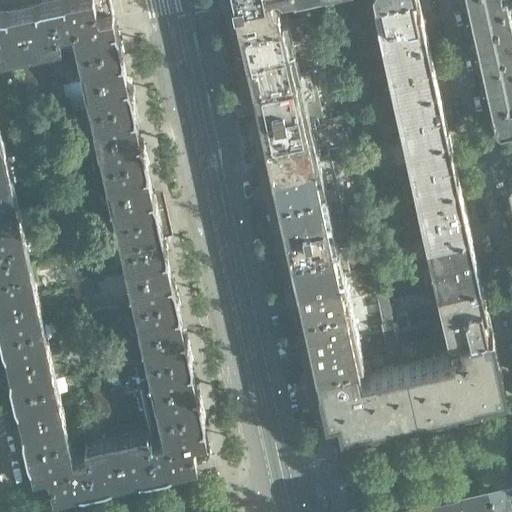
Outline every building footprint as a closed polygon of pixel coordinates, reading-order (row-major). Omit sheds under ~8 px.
[(61,36),(58,26),(52,0),(38,0),(35,1),(34,1),(34,2),(21,5),(29,43),(61,36)] [(113,12),(110,0),(52,0),(58,26),(77,22),(76,20),(113,12)] [(280,15),(278,3),(273,0),(235,0),(240,24),(280,15)] [(427,34),(419,0),(379,0),(388,42),(427,34)] [(504,9),(501,0),(468,0),(469,3),(471,12),(474,23),(491,19),(492,26),(511,21),(509,8),(504,9)] [(0,48),(29,43),(21,5),(8,7),(7,7),(2,8),(2,7),(0,7),(0,48)] [(121,38),(118,26),(116,26),(113,12),(76,20),(77,22),(82,46),(121,38)] [(298,41),(289,43),(283,14),(280,15),(240,24),(253,81),(313,68),(337,62),(331,34),(307,39),(309,47),(300,49),(298,41)] [(511,50),(511,23),(511,21),(492,26),(491,19),(474,23),(477,38),(479,48),(483,64),(500,60),(499,53),(511,50)] [(438,82),(431,52),(427,34),(388,42),(399,91),(438,82)] [(125,66),(123,56),(122,50),(123,50),(121,38),(82,46),(86,62),(82,62),(85,75),(125,66)] [(511,85),(511,50),(499,53),(500,60),(483,64),(485,74),(487,84),(491,100),(508,96),(506,87),(511,85)] [(47,65),(45,57),(33,60),(35,68),(47,65)] [(35,68),(33,60),(21,62),(23,70),(35,68)] [(49,73),(47,65),(35,68),(37,76),(49,73)] [(133,94),(131,82),(129,82),(127,76),(125,66),(85,75),(87,88),(91,87),(95,102),(133,94)] [(37,76),(35,68),(23,70),(24,79),(37,76)] [(326,126),(313,68),(253,81),(266,139),(309,130),(326,126)] [(51,81),(49,73),(37,76),(38,84),(51,81)] [(38,84),(37,76),(24,79),(26,87),(38,84)] [(58,93),(56,82),(51,83),(51,81),(38,84),(40,92),(41,97),(58,93)] [(449,131),(438,82),(399,91),(410,140),(449,131)] [(40,92),(38,84),(26,87),(28,95),(40,92)] [(511,122),(511,85),(506,87),(508,96),(491,100),(496,122),(495,122),(496,124),(499,126),(500,125),(511,122)] [(137,122),(135,112),(136,112),(134,106),(136,106),(133,94),(95,102),(98,118),(94,118),(97,131),(137,122)] [(371,123),(365,98),(350,102),(355,126),(371,123)] [(146,150),(143,138),(141,138),(140,132),(139,127),(137,122),(97,131),(100,144),(104,143),(107,158),(146,150)] [(376,147),(371,123),(355,126),(360,151),(376,147)] [(60,139),(57,127),(48,129),(51,141),(60,139)] [(51,141),(48,129),(40,130),(43,143),(51,141)] [(314,155),(309,130),(266,139),(272,165),(314,155)] [(460,180),(449,131),(410,140),(421,188),(460,180)] [(67,156),(63,139),(60,139),(51,141),(54,153),(55,159),(67,156)] [(54,153),(51,141),(43,143),(45,155),(54,153)] [(382,172),(376,147),(360,151),(366,175),(382,172)] [(0,181),(8,179),(5,164),(9,163),(6,150),(0,151),(0,181)] [(150,178),(148,168),(147,162),(149,162),(146,150),(107,158),(111,174),(107,175),(110,187),(150,178)] [(340,270),(327,213),(314,155),(272,165),(297,279),(340,270)] [(387,196),(382,172),(366,175),(371,199),(387,196)] [(171,225),(165,199),(157,200),(155,189),(153,189),(153,188),(152,188),(150,178),(110,187),(104,188),(106,198),(112,196),(112,200),(116,199),(126,242),(165,234),(164,233),(165,233),(163,226),(171,225)] [(0,210),(18,206),(15,194),(12,195),(8,179),(0,181),(0,210)] [(471,228),(460,180),(421,188),(432,237),(471,228)] [(72,195),(70,183),(61,185),(64,197),(72,195)] [(64,197),(61,185),(52,186),(55,199),(64,197)] [(75,207),(72,196),(72,195),(64,197),(66,209),(75,207)] [(390,212),(387,196),(371,199),(375,215),(390,212)] [(66,209),(64,197),(55,199),(58,211),(66,209)] [(0,240),(21,235),(17,220),(21,219),(18,206),(0,210),(0,240)] [(396,236),(392,220),(377,224),(380,240),(396,236)] [(481,277),(471,228),(432,237),(443,286),(481,277)] [(83,243),(80,231),(72,233),(74,245),(83,243)] [(74,245),(72,233),(63,235),(66,247),(74,245)] [(169,262),(166,252),(167,252),(166,246),(167,246),(165,234),(126,242),(129,258),(125,259),(128,271),(169,262)] [(0,269),(27,264),(21,235),(0,240),(0,269)] [(177,290),(175,278),(173,278),(171,272),(171,273),(169,262),(128,271),(131,284),(135,283),(138,299),(177,290)] [(385,277),(382,263),(373,265),(376,278),(385,277)] [(0,298),(37,291),(34,278),(30,279),(27,264),(0,269),(0,298)] [(91,279),(88,267),(80,269),(83,281),(91,279)] [(83,281),(80,269),(71,271),(74,283),(83,281)] [(346,298),(340,270),(297,279),(304,308),(346,298)] [(492,326),(481,277),(443,286),(454,334),(492,326)] [(106,306),(100,278),(91,280),(91,279),(83,281),(85,293),(89,310),(106,306)] [(85,293),(83,281),(74,283),(77,295),(85,293)] [(181,318),(179,308),(178,302),(180,302),(177,290),(138,299),(142,314),(138,315),(141,327),(181,318)] [(39,320),(36,304),(40,303),(37,291),(0,298),(0,325),(1,328),(39,320)] [(359,356),(353,327),(346,298),(304,308),(317,365),(359,356)] [(379,315),(375,299),(364,302),(367,317),(379,315)] [(190,346),(187,334),(185,335),(184,329),(181,318),(141,327),(144,340),(147,339),(151,355),(190,346)] [(50,347),(47,334),(43,335),(39,320),(1,328),(3,340),(5,340),(6,346),(7,346),(9,356),(50,347)] [(104,335),(101,323),(92,325),(95,337),(104,335)] [(95,337),(92,325),(84,327),(86,339),(95,337)] [(506,388),(492,326),(454,334),(450,335),(453,350),(441,353),(452,403),(476,397),(476,395),(506,388)] [(106,348),(104,336),(104,335),(95,337),(98,350),(106,348)] [(98,350),(95,337),(86,339),(89,351),(98,350)] [(194,375),(192,364),(191,358),(192,358),(190,346),(151,355),(154,370),(150,371),(153,384),(194,375)] [(52,376),(48,360),(52,360),(50,347),(9,356),(11,366),(12,372),(11,373),(13,385),(52,376)] [(452,403),(441,353),(373,368),(384,418),(452,403)] [(384,418),(373,368),(362,370),(359,356),(317,365),(329,421),(333,420),(337,422),(337,426),(373,418),(374,420),(384,418)] [(211,450),(204,421),(205,420),(203,415),(205,414),(199,390),(198,391),(197,385),(196,385),(194,375),(153,384),(156,396),(160,395),(163,411),(145,415),(148,429),(157,467),(168,465),(170,464),(171,464),(171,463),(207,455),(210,450),(211,450)] [(62,403),(59,391),(55,391),(52,376),(13,385),(16,396),(18,396),(19,402),(21,412),(62,403)] [(120,391),(118,383),(106,385),(108,393),(120,391)] [(108,393),(106,385),(94,388),(95,396),(108,393)] [(122,399),(120,391),(108,393),(109,401),(122,399)] [(109,401),(108,393),(95,396),(97,404),(109,401)] [(123,407),(122,399),(109,401),(111,409),(123,407)] [(111,409),(109,401),(97,404),(99,412),(111,409)] [(64,432),(61,417),(65,416),(62,403),(21,412),(24,422),(23,423),(25,428),(23,429),(26,441),(64,432)] [(125,415),(123,407),(111,409),(113,418),(125,415)] [(113,418),(111,409),(99,412),(101,420),(113,418)] [(157,467),(148,429),(117,435),(125,473),(138,470),(138,471),(140,470),(140,471),(144,470),(157,467)] [(70,456),(64,432),(26,441),(28,453),(30,452),(34,467),(70,458),(70,456)] [(125,473),(117,435),(86,442),(88,452),(94,481),(107,478),(111,477),(113,476),(112,476),(125,473)] [(94,481),(88,452),(70,456),(70,458),(34,467),(38,488),(39,488),(43,491),(80,483),(80,484),(81,483),(81,484),(83,483),(83,484),(94,481)] [(511,506),(511,470),(511,471),(491,475),(498,504),(487,506),(488,511),(499,511),(499,509),(511,506)] [(498,504),(491,475),(458,482),(457,483),(457,484),(458,484),(463,511),(488,511),(487,506),(498,504)] [(463,511),(458,484),(457,484),(436,489),(441,511),(463,511)] [(441,511),(436,489),(415,493),(415,494),(418,511),(441,511)] [(418,511),(415,494),(415,493),(415,492),(414,492),(360,504),(359,503),(357,502),(356,502),(354,502),(352,503),(350,504),(349,505),(348,506),(347,508),(346,510),(346,511),(418,511)]
